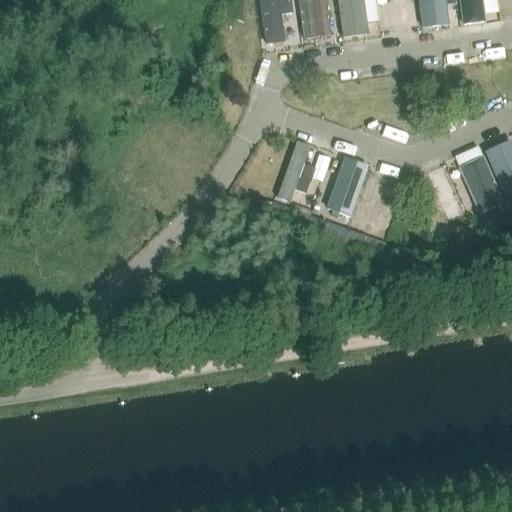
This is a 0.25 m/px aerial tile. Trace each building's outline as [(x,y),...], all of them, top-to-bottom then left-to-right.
[(277,0),(258,0),(265,44),(284,41),(277,0)] [(296,0),(303,39),(315,37),(326,35),(324,23),(321,3),(320,0),(296,0)] [(361,0),(334,0),(340,38),(366,34),(361,0)] [(396,0),(397,30),(409,29),(408,0),(396,0)] [(419,0),(423,26),(437,24),(452,22),(448,0),(419,0)] [(479,0),(458,0),(463,27),(483,24),(479,0)] [(486,150),(510,204),(511,202),(511,143),(510,139),(486,150)] [(307,151),(293,146),(274,199),(289,205),(293,192),(304,196),(309,183),(297,179),(307,151)] [(347,159),(366,165),(369,157),(350,150),(347,159)] [(483,159),(459,170),(479,215),(503,205),(483,159)] [(367,170),(346,163),(330,209),(350,216),(367,170)] [(442,164),(423,172),(443,221),(462,214),(442,164)] [(272,206),(269,215),(289,223),(306,229),(311,218),(310,218),(310,217),(293,212),(273,204),(272,206)] [(487,220),(473,226),(478,237),(493,230),(511,221),(511,216),(509,210),(508,210),(500,214),(488,219),(487,220)] [(311,218),(306,229),(327,236),(344,242),(348,231),(331,225),(311,218)] [(436,243),(435,243),(439,254),(440,254),(441,253),(453,248),(457,246),(477,237),(478,237),(473,226),(472,226),(452,235),(436,243)] [(348,231),(344,242),(382,256),(386,244),(369,238),(348,231)]
